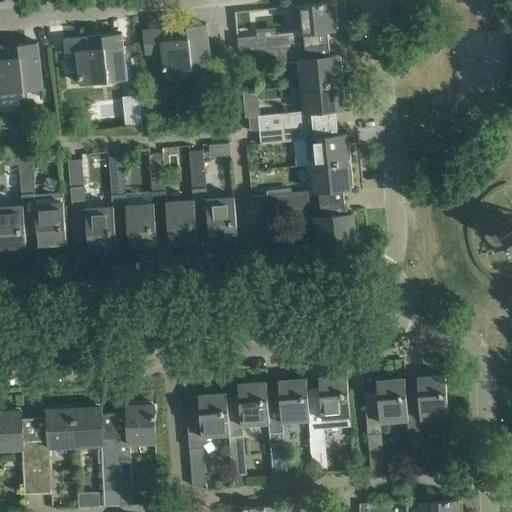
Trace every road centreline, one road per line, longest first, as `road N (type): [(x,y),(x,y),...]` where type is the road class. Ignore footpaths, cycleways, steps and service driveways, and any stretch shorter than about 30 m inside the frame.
road 1 (residential): [(391,269),(401,233),(378,0)]
road 2 (residential): [(0,293),(255,273)]
road 3 (residential): [(491,511),(480,354),(462,335),(397,319)]
road 4 (residential): [(0,144),(237,128)]
road 5 (residential): [(397,319),(383,332),(352,339),(171,362)]
road 6 (residential): [(171,362),(0,371)]
road 7 (residential): [(164,0),(0,19)]
road 8 (residential): [(176,511),(171,362)]
road 9 (residential): [(255,273),(237,128)]
road 10 (residential): [(255,273),(339,264),(391,269)]
road 11 (residential): [(237,128),(221,0)]
